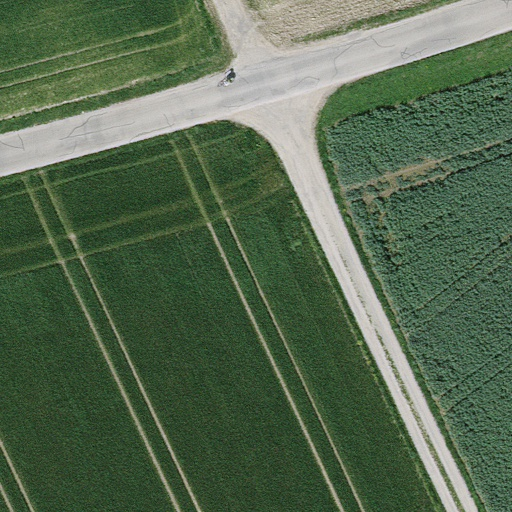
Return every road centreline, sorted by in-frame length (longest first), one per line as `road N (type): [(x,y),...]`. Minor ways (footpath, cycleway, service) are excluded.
road 1 (track): [(220,0),(465,511)]
road 2 (unclassified): [(0,156),(511,11)]
